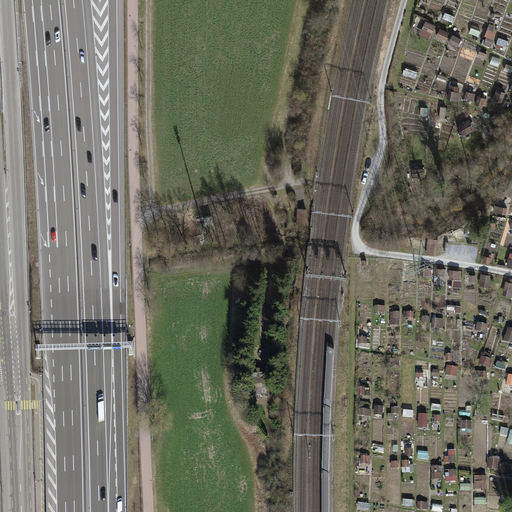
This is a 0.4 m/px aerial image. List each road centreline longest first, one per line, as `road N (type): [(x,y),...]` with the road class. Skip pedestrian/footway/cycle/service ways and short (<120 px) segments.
road 1 (motorway): [(104,511),(78,0)]
road 2 (motorway): [(45,0),(70,511)]
road 3 (motorway): [(104,511),(117,356),(113,0)]
road 4 (primary): [(15,349),(20,287),(6,0)]
road 5 (track): [(362,246),(355,257),(350,511)]
road 6 (track): [(362,246),(359,208),(380,158),(382,87),(406,0)]
road 7 (track): [(152,0),(151,213)]
road 8 (primary): [(22,511),(15,354)]
road 9 (track): [(511,274),(362,246)]
road 10 (track): [(151,213),(293,182)]
road 11 (primary): [(0,229),(15,349)]
